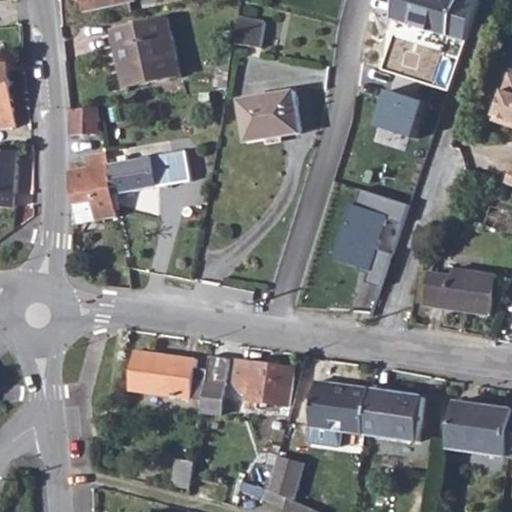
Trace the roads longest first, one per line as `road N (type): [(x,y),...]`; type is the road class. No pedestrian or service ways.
road 1 (residential): [(511,366),(104,314),(38,314)]
road 2 (residential): [(40,0),(55,206),(38,314)]
